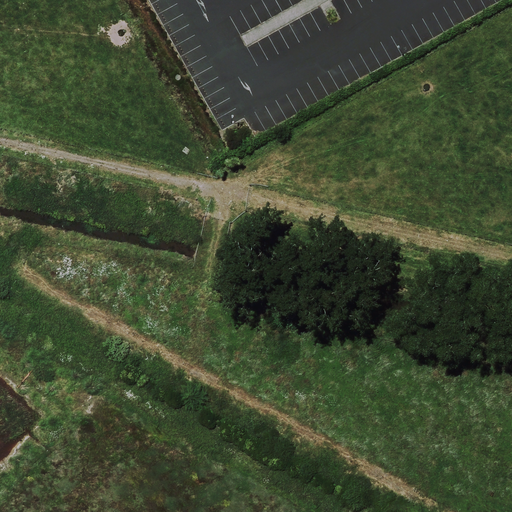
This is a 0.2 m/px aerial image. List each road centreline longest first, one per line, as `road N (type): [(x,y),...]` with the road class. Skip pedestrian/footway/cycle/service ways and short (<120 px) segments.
road 1 (track): [(0,138),(511,256)]
road 2 (track): [(221,190),(189,365),(11,268),(0,280)]
